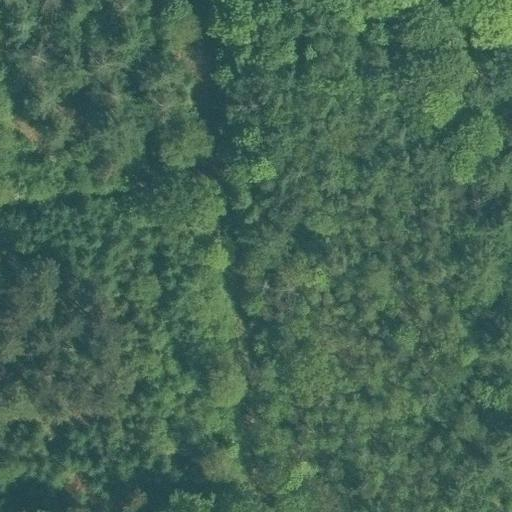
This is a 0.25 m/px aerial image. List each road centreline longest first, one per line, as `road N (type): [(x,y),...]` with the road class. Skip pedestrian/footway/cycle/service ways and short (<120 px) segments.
road 1 (track): [(222,174),(261,511)]
road 2 (track): [(244,0),(347,15),(464,0)]
road 3 (track): [(200,0),(222,174)]
